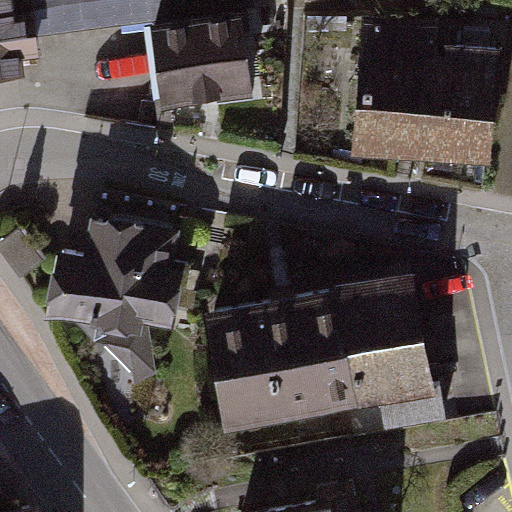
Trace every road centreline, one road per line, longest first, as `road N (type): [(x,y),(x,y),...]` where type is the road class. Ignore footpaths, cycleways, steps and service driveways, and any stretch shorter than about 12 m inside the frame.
road 1 (residential): [(0,165),(47,155),(84,158),(217,193),(509,246)]
road 2 (tertiary): [(0,379),(98,511)]
